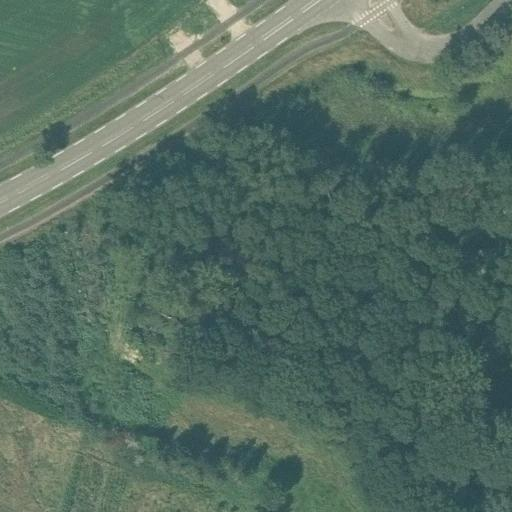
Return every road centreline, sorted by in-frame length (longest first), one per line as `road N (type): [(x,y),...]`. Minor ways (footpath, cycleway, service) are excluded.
road 1 (tertiary): [(0,202),(323,0)]
road 2 (unclassified): [(379,0),(407,31),(449,40),(498,0)]
